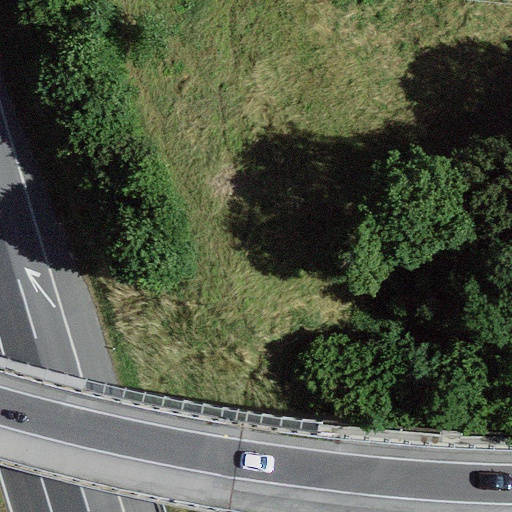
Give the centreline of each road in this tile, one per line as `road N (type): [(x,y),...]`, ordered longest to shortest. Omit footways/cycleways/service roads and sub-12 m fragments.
road 1 (motorway): [(0,405),(237,459),(511,483)]
road 2 (motorway): [(71,511),(0,276)]
